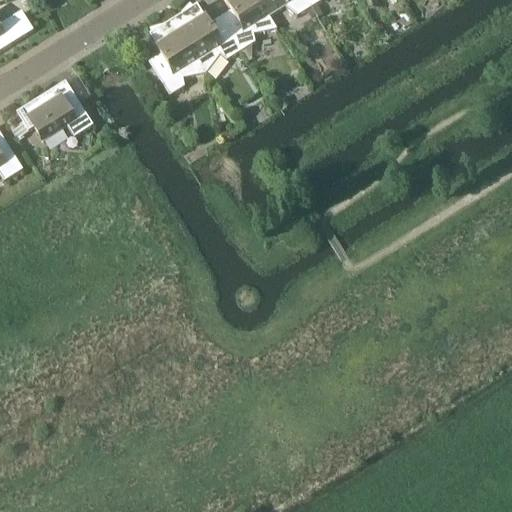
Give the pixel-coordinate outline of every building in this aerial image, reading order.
[(276,34),(277,33),(255,0),(222,0),(236,21),(225,28),(242,55),(248,66),(254,62),(252,49),(256,46),(254,37),(276,33),(276,34)] [(312,11),(304,0),(255,0),(277,33),(278,33),(269,20),(285,10),(298,20),(308,14),(312,11)] [(304,0),(312,11),(317,8),(327,2),(326,0),(304,0)] [(174,26),(206,78),(207,77),(206,76),(220,59),(227,64),(242,55),(225,28),(213,36),(198,12),(196,13),(190,8),(181,18),(174,26)] [(318,21),(323,17),(317,8),(312,11),(318,21)] [(318,21),(312,11),(308,14),(314,23),(318,21)] [(0,56),(34,35),(23,16),(0,29),(0,56)] [(206,78),(174,26),(164,29),(151,33),(153,40),(151,42),(165,66),(153,73),(170,100),(185,91),(184,82),(205,77),(206,78)] [(75,142),(94,130),(66,86),(52,95),(53,98),(47,102),(45,99),(17,117),(23,126),(29,135),(35,132),(43,145),(67,130),(75,142)] [(29,135),(23,126),(11,133),(17,142),(29,135)] [(0,178),(4,186),(24,174),(0,136),(0,178)]
